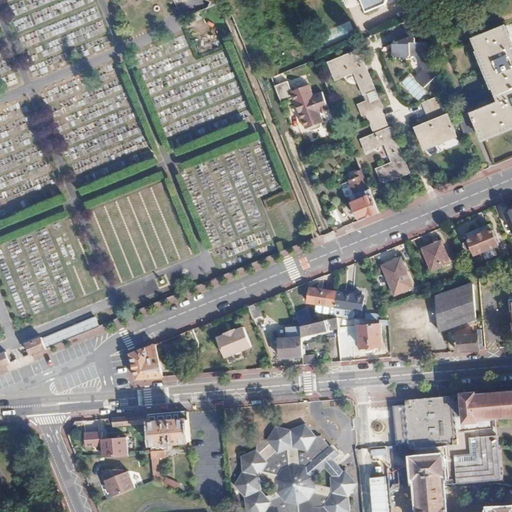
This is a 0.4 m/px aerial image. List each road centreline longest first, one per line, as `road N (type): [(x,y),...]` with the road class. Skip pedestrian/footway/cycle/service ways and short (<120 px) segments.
road 1 (residential): [(97,355),(511,180)]
road 2 (tertiary): [(114,401),(511,367)]
